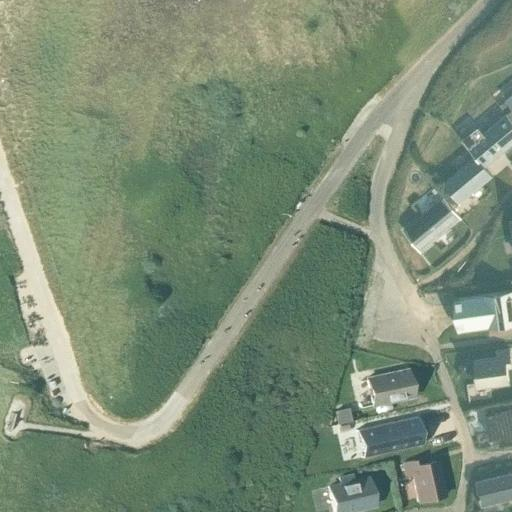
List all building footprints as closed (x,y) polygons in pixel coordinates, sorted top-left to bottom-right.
[(511,144),(511,122),(506,116),(475,142),(482,151),(475,157),(484,167),(511,144)] [(443,183),(451,193),(445,198),(445,199),(453,209),(459,203),(492,177),(484,167),(475,157),(443,183)] [(418,233),(411,239),(421,251),(429,245),(429,246),(461,219),(453,209),(445,199),(412,225),(418,233)] [(511,290),(454,300),(459,331),(511,323),(511,290)] [(496,351),(497,355),(475,359),(479,387),(509,382),(506,361),(511,360),(510,349),(496,351)] [(405,371),(365,379),(370,406),(411,398),(405,371)] [(511,409),(487,415),(491,437),(511,433),(511,409)] [(345,410),(333,413),(335,424),(348,421),(345,410)] [(355,431),(355,432),(357,432),(362,457),(361,457),(361,458),(421,445),(421,444),(419,444),(413,419),(415,418),(415,417),(378,426),(355,431)] [(405,476),(412,475),(417,502),(443,498),(436,462),(415,466),(414,461),(403,463),(405,476)] [(511,473),(477,482),(483,505),(511,498),(511,473)] [(339,485),(327,488),(332,511),(346,511),(372,506),(366,479),(352,482),(351,476),(337,479),(339,485)]
